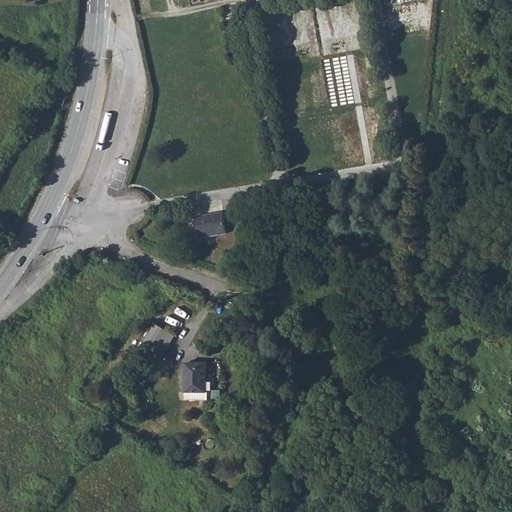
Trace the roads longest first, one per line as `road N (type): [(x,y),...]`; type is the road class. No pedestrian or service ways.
road 1 (tertiary): [(97,0),(81,119),(45,215)]
road 2 (unclassified): [(45,215),(234,289)]
road 3 (unclassified): [(261,444),(303,380),(305,356),(300,336),(234,289)]
